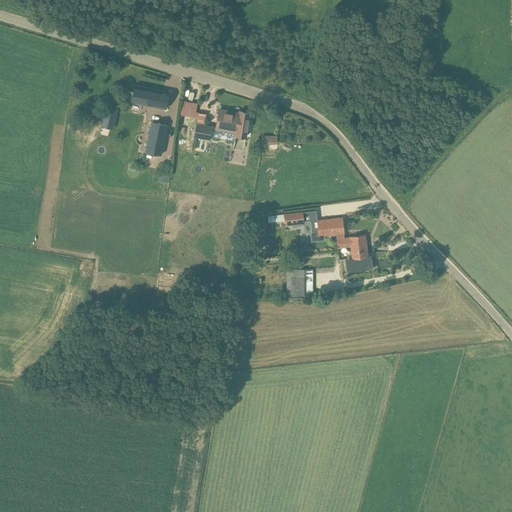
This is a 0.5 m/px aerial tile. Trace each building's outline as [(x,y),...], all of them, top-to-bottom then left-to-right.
[(169,93),(135,86),(132,102),(165,109),(169,93)] [(197,104),(182,101),(179,115),(195,117),(197,104)] [(118,109),(105,106),(101,126),(114,129),(118,109)] [(250,112),(250,113),(239,111),(239,113),(219,109),(216,128),(236,132),(235,135),(246,137),(250,138),(255,113),(250,112)] [(151,122),(145,151),(161,155),(167,125),(151,122)] [(211,128),(197,125),(194,135),(208,139),(211,128)] [(284,215),(285,225),(303,223),(302,213),(284,215)] [(337,241),(341,241),(340,235),(344,235),(342,218),(317,221),(317,227),(312,227),(313,241),(324,240),(324,237),(336,236),(337,241)] [(351,240),(341,241),(337,241),(338,249),(351,247),(353,258),(345,259),(346,263),(347,273),(372,270),(371,258),(368,259),(365,237),(351,238),(351,240)] [(305,269),(287,269),(287,298),(305,298),(305,269)] [(157,289),(156,296),(166,298),(167,290),(157,289)]
